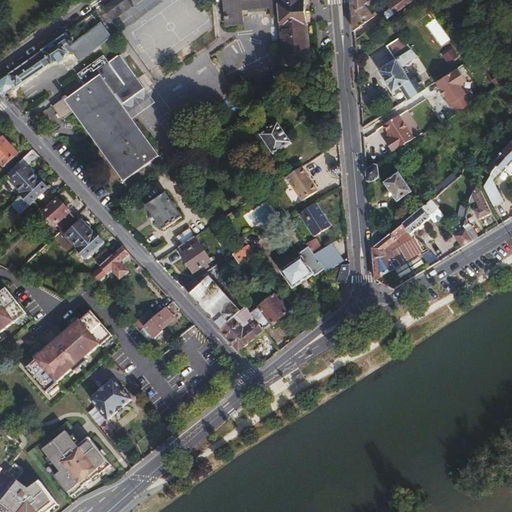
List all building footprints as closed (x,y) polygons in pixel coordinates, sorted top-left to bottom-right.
[(134,7),(128,0),(111,0),(104,5),(114,21),(134,7)] [(224,0),(226,23),(245,22),(243,10),(270,7),(271,15),(280,14),(285,65),(311,63),(305,0),(224,0)] [(365,4),(369,0),(353,0),(354,9),(365,4)] [(369,0),(365,4),(354,9),(355,19),(356,29),(378,14),(375,11),(373,12),(368,7),(375,2),(372,0),(369,0)] [(386,13),(389,17),(411,0),(391,0),(388,2),(391,7),(387,10),(386,13)] [(492,0),(481,8),(484,13),(502,0),(492,0)] [(98,17),(94,12),(75,26),(79,30),(88,24),(92,29),(71,45),(70,43),(74,39),(74,38),(73,36),(72,36),(71,36),(70,36),(67,32),(43,48),(42,48),(0,78),(0,90),(3,95),(49,61),(53,62),(54,60),(56,59),(59,59),(65,55),(65,53),(70,50),(71,52),(75,50),(81,58),(112,36),(102,22),(100,24),(96,19),(98,17)] [(404,33),(387,45),(396,59),(380,69),(394,90),(401,86),(410,99),(413,97),(416,99),(425,93),(425,88),(428,87),(419,74),(414,77),(407,67),(404,69),(402,66),(418,56),(404,33)] [(448,63),(458,56),(452,49),(443,56),(448,63)] [(137,77),(120,54),(83,80),(87,85),(68,99),(67,98),(53,108),(63,121),(74,114),(125,181),(161,155),(124,105),(115,93),(137,77)] [(331,56),(313,68),(316,71),(326,65),(333,68),(331,56)] [(468,82),(461,70),(439,83),(454,106),(456,105),(461,113),(479,102),(473,93),(470,95),(464,86),(468,82)] [(511,90),(506,82),(499,87),(509,103),(511,101),(511,90)] [(58,129),(46,113),(40,118),(51,134),(58,129)] [(416,140),(401,116),(379,130),(394,154),(416,140)] [(279,123),(262,135),(275,155),(293,143),(279,123)] [(19,154),(3,137),(2,138),(0,139),(0,161),(5,167),(19,154)] [(71,163),(82,152),(70,138),(58,149),(71,163)] [(485,186),(493,200),(503,195),(496,181),(502,173),(511,164),(511,143),(506,150),(502,155),(499,152),(488,169),(494,174),(485,186)] [(40,156),(34,149),(7,175),(25,194),(39,179),(28,168),(40,156)] [(379,178),(380,166),(377,165),(368,171),(369,182),(372,183),(379,178)] [(337,166),(334,168),(334,173),(337,175),(340,173),(342,172),(342,167),(337,166)] [(287,177),(303,201),(318,192),(303,167),(287,177)] [(435,197),(462,175),(459,171),(432,193),(435,197)] [(400,174),(386,184),(398,202),(413,191),(400,174)] [(49,188),(40,178),(39,179),(25,194),(23,196),(33,205),(49,188)] [(482,190),(478,188),(472,200),(472,203),(477,200),(479,203),(476,204),(479,209),(477,210),(482,219),(495,214),(482,190)] [(167,194),(147,206),(163,230),(182,217),(167,194)] [(58,224),(63,229),(75,217),(71,212),(73,211),(60,197),(44,213),(57,226),(58,224)] [(21,198),(10,208),(18,217),(29,206),(21,198)] [(433,199),(404,224),(414,239),(417,237),(414,234),(432,218),(430,216),(440,208),(433,199)] [(315,204),(297,215),(313,238),(328,227),(315,204)] [(63,229),(80,247),(95,233),(84,221),(83,222),(81,219),(79,221),(75,217),(63,229)] [(467,230),(475,241),(480,237),(477,231),(475,231),(467,218),(465,225),(467,230)] [(414,239),(404,224),(382,241),(375,248),(378,280),(418,254),(409,242),(414,239)] [(182,246),(196,236),(191,229),(177,238),(182,246)] [(373,229),(375,248),(382,241),(381,229),(373,229)] [(467,230),(457,236),(464,247),(475,241),(467,230)] [(80,247),(78,249),(88,259),(105,242),(96,232),(95,233),(80,247)] [(316,254),(326,269),(328,272),(343,261),(334,247),(349,238),(348,234),(316,254)] [(182,246),(179,248),(194,272),(212,261),(196,236),(182,246)] [(230,246),(235,253),(242,263),(255,253),(251,247),(253,246),(252,243),(249,245),(244,237),(230,246)] [(104,264),(101,266),(108,273),(112,269),(122,261),(131,253),(124,246),(114,254),(104,264)] [(98,257),(104,264),(114,254),(108,247),(98,257)] [(326,269),(316,254),(310,247),(300,254),(302,257),(282,272),(293,289),(315,274),(315,276),(326,269)] [(235,253),(218,264),(225,274),(242,263),(235,253)] [(130,271),(122,261),(112,269),(121,279),(130,271)] [(108,273),(101,266),(90,276),(98,285),(109,275),(108,273)] [(333,271),(332,274),(335,280),(339,281),(343,269),(338,267),(333,271)] [(205,273),(184,287),(188,291),(222,329),(221,330),(239,351),(266,331),(252,311),(248,306),(241,312),(210,277),(210,278),(205,273)] [(28,314),(7,289),(0,294),(0,334),(15,323),(15,324),(28,314)] [(276,295),(252,311),(266,331),(289,314),(276,295)] [(156,316),(145,326),(155,338),(164,331),(162,329),(176,318),(167,307),(156,316)] [(37,360),(27,369),(48,393),(60,383),(59,382),(101,344),(102,345),(114,335),(92,310),(81,320),(79,317),(62,332),(64,334),(48,348),(46,346),(34,357),(37,360)] [(140,319),(145,326),(156,316),(151,310),(140,319)] [(133,401),(116,380),(92,400),(110,420),(133,401)] [(68,432),(45,451),(63,473),(57,477),(73,498),(113,466),(91,439),(79,447),(68,432)] [(31,490),(17,479),(0,502),(0,503),(10,511),(53,511),(60,505),(41,482),(31,490)]
